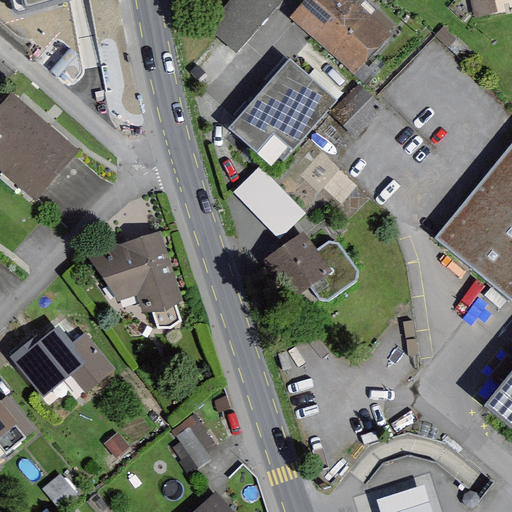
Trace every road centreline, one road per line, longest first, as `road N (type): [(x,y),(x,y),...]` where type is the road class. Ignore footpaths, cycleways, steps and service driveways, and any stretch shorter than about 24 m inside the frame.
road 1 (secondary): [(296,511),(182,159)]
road 2 (residential): [(145,172),(0,320)]
road 3 (residential): [(145,172),(0,45)]
road 4 (secondary): [(182,159),(148,0)]
